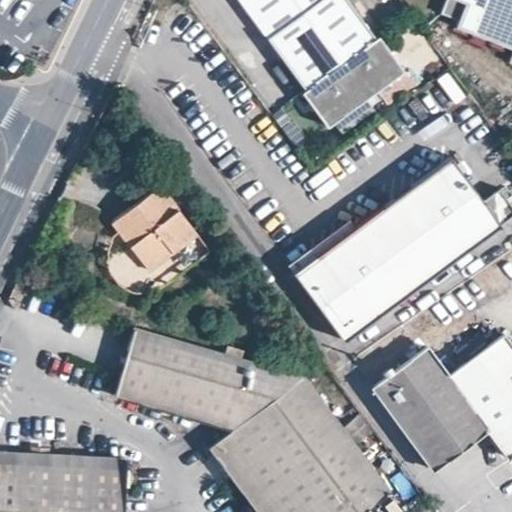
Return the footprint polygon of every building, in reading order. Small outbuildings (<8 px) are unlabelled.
[(377,27),(357,0),(248,0),(306,78),(303,81),(328,115),(405,59),(380,25),(377,27)] [(511,0),(452,0),(446,14),(464,21),(462,27),(511,47),(511,0)] [(341,340),(501,226),(484,203),(451,158),(398,196),(292,272),(341,340)] [(131,245),(150,273),(196,238),(162,190),(137,207),(115,223),(131,245)] [(511,217),(511,206),(499,191),(484,203),(501,226),(511,217)] [(203,444),(255,511),(350,511),(386,485),(297,371),(132,326),(123,357),(113,390),(228,424),(203,444)] [(428,469),(485,428),(506,457),(511,452),(511,355),(499,337),(446,374),(427,346),(391,372),(369,386),(428,469)] [(0,446),(0,511),(119,511),(122,453),(0,446)]
